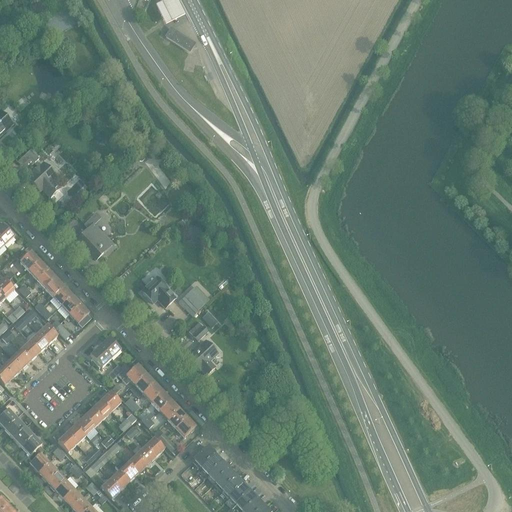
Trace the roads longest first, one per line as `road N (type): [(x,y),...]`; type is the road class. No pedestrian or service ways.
road 1 (unclassified): [(490,511),(492,485),(345,278),(310,204),(417,0)]
road 2 (primary): [(256,168),(404,511)]
road 3 (primary): [(428,511),(332,315),(275,171)]
road 4 (primary): [(275,171),(194,0)]
road 5 (primary): [(183,0),(256,168)]
road 6 (residential): [(111,319),(6,205)]
road 7 (residential): [(216,431),(111,319)]
